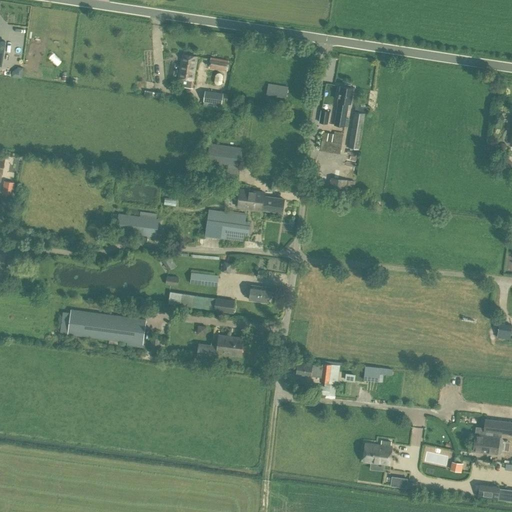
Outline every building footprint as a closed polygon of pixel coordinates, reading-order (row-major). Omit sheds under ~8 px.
[(0,64),(5,65),(8,42),(0,40),(0,64)] [(182,54),(179,74),(194,76),(197,56),(182,54)] [(210,58),(208,68),(222,71),(224,60),(210,58)] [(222,84),(223,78),(222,77),(222,76),(221,75),(220,75),(220,74),(219,74),(218,74),(217,74),(216,75),(215,76),(214,81),(214,83),(214,84),(215,85),(216,86),(217,86),(218,86),(219,86),(220,86),(221,85),(222,84)] [(268,83),(267,94),(287,97),(288,87),(268,83)] [(339,85),(332,124),(343,126),(347,102),(349,103),(351,87),(339,85)] [(206,86),(205,96),(222,99),(224,89),(206,86)] [(354,111),(348,148),(359,150),(364,113),(354,111)] [(322,132),(319,150),(340,154),(343,136),(322,132)] [(209,145),(206,164),(226,166),(224,181),(237,183),(241,150),(209,145)] [(321,188),(320,192),(353,196),(355,181),(330,178),(328,189),(321,188)] [(5,181),(3,193),(13,195),(15,183),(5,181)] [(261,210),(263,196),(263,192),(239,189),(237,207),(261,210)] [(261,210),(282,212),(284,199),(263,196),(261,210)] [(208,209),(204,236),(254,243),(257,216),(208,209)] [(118,214),(116,232),(156,237),(158,219),(118,214)] [(175,266),(168,256),(161,260),(168,271),(175,266)] [(224,262),(222,272),(230,274),(232,264),(224,262)] [(191,273),(190,283),(218,286),(219,276),(191,273)] [(167,275),(166,284),(177,285),(178,277),(167,275)] [(251,285),(249,299),(268,302),(270,287),(251,285)] [(216,298),(214,310),(232,312),(234,300),(216,298)] [(63,311),(60,331),(68,332),(68,334),(142,344),(146,320),(71,310),(71,312),(63,311)] [(499,323),(497,337),(510,339),(511,325),(499,323)] [(153,338),(152,347),(160,347),(161,335),(154,334),(154,338),(153,338)] [(243,338),(219,335),(218,342),(212,341),(211,346),(199,344),(197,356),(216,359),(217,353),(241,356),(243,338)] [(297,362),(296,374),(320,377),(319,382),(324,382),(324,386),(311,385),(310,393),(334,396),(336,384),(338,384),(340,365),(337,365),(337,363),(324,361),(324,359),(322,359),(321,363),(321,366),(297,362)] [(392,368),(391,368),(365,365),(364,379),(377,380),(382,381),(383,374),(392,375),(392,368)] [(475,434),(473,451),(497,454),(500,451),(501,441),(499,437),(492,436),(492,431),(511,433),(511,422),(485,419),(483,430),(485,430),(484,435),(475,434)] [(381,445),(366,443),(364,461),(389,464),(391,446),(391,442),(382,441),(381,445)] [(480,485),(478,497),(498,500),(499,488),(480,485)]
